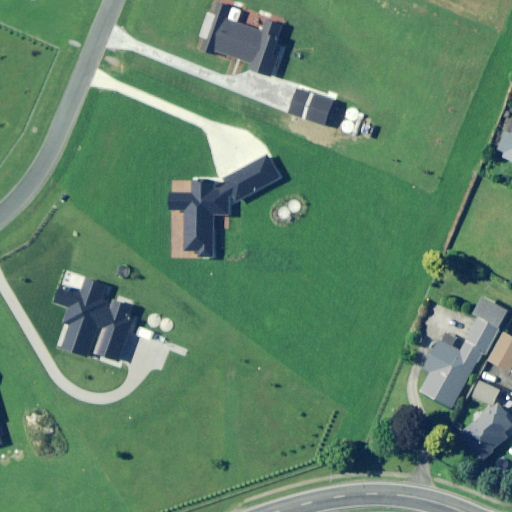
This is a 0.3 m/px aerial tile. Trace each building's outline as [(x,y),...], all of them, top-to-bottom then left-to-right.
[(218,2),(201,49),(249,66),(247,69),(268,77),(286,26),(265,18),(259,33),(225,21),(230,6),(218,2)] [(333,103),(297,89),(288,112),(324,126),(333,103)] [(511,120),(500,151),(505,152),(503,157),(511,160),(511,120)] [(226,184),(218,189),(213,188),(213,181),(192,180),(191,194),(170,193),(169,208),(186,208),(185,249),(198,249),(198,256),(211,257),(212,214),(228,215),(228,201),(228,198),(239,192),(243,199),(281,177),(268,154),(224,179),(226,184)] [(82,295),(59,288),(54,302),(69,307),(64,322),(71,324),(63,348),(88,356),(99,324),(107,327),(97,354),(118,361),(137,307),(115,300),(112,307),(106,305),(112,287),(87,279),(82,295)] [(501,329),(480,318),(462,352),(443,341),(427,370),(433,373),(423,391),(454,408),(485,352),(487,353),(501,329)] [(511,335),(508,333),(493,362),(511,372),(511,335)] [(503,391),(483,382),(476,397),(495,406),(503,391)] [(511,436),(511,435),(511,434),(511,415),(503,402),(462,431),(484,462),(497,453),(496,450),(511,438),(511,436)]
